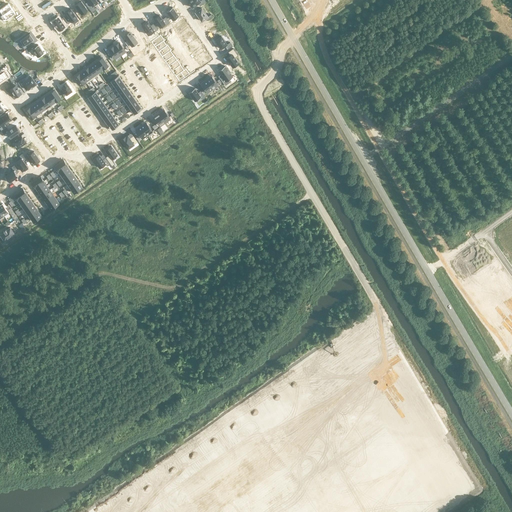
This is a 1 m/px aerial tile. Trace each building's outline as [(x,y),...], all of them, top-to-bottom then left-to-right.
[(96,0),(88,0),(89,1),(90,2),(86,4),(92,12),(96,10),(93,6),(98,2),(96,0)] [(81,1),(75,5),(81,14),(88,10),(81,1)] [(8,3),(0,8),(0,11),(2,14),(1,16),(12,8),(8,3)] [(173,7),(167,11),(173,20),(179,16),(173,7)] [(12,8),(1,16),(4,21),(16,13),(12,8)] [(67,15),(63,17),(68,24),(71,21),(72,22),(77,18),(71,8),(65,12),(67,15)] [(202,8),(196,12),(202,21),(206,18),(208,20),(213,17),(211,14),(208,16),(202,8)] [(154,18),(160,27),(165,24),(166,25),(170,22),(166,17),(163,19),(159,14),(159,15),(157,16),(154,18)] [(211,23),(206,26),(208,29),(208,30),(210,33),(211,33),(213,36),(218,32),(217,30),(217,29),(216,29),(215,28),(216,27),(213,23),(213,22),(213,21),(218,18),(216,15),(209,20),(211,23)] [(58,17),(53,21),(55,25),(57,26),(56,27),(57,27),(59,30),(68,25),(63,19),(61,20),(58,17)] [(20,19),(10,26),(14,31),(23,24),(20,19)] [(183,19),(175,25),(179,30),(187,24),(183,19)] [(142,25),(144,28),(143,28),(145,31),(146,31),(148,34),(154,30),(155,31),(158,29),(154,23),(151,25),(148,21),(147,21),(142,25)] [(23,24),(14,31),(17,36),(27,29),(23,24)] [(187,24),(179,30),(182,35),(191,29),(187,24)] [(191,29),(182,35),(186,40),(194,34),(191,29)] [(128,40),(125,42),(129,47),(131,45),(132,46),(137,42),(135,38),(136,37),(134,34),(133,35),(131,32),(125,36),(128,40)] [(30,33),(21,39),(24,44),(22,45),(24,49),(31,44),(29,42),(34,38),(30,33)] [(194,34),(186,40),(189,45),(197,39),(194,34)] [(159,36),(151,42),(155,47),(163,41),(159,36)] [(221,36),(215,40),(221,49),(225,46),(227,49),(233,46),(230,42),(227,44),(221,36)] [(197,39),(189,45),(193,50),(201,44),(197,39)] [(163,41),(155,47),(158,52),(167,46),(163,41)] [(119,42),(114,45),(121,54),(126,51),(119,42)] [(33,44),(26,49),(31,55),(35,52),(38,56),(40,55),(40,56),(43,54),(43,53),(44,52),(38,44),(35,46),(33,44)] [(201,44),(193,50),(196,54),(204,49),(201,44)] [(114,45),(109,49),(116,58),(121,54),(114,45)] [(167,46),(158,52),(162,57),(170,51),(167,46)] [(230,55),(227,57),(233,66),(239,62),(235,57),(238,55),(233,48),(227,52),(230,55)] [(204,49),(196,54),(199,59),(203,57),(208,53),(204,49)] [(170,51),(162,57),(165,62),(173,56),(170,51)] [(208,53),(203,57),(206,62),(212,59),(208,53)] [(173,56),(165,62),(169,66),(177,61),(173,56)] [(103,57),(98,60),(103,69),(108,65),(103,57)] [(199,59),(197,61),(201,66),(206,62),(203,57),(199,59)] [(98,60),(93,63),(99,72),(103,69),(98,60)] [(177,61),(169,66),(172,71),(180,65),(177,61)] [(93,63),(89,67),(95,75),(99,72),(93,63)] [(0,71),(1,73),(0,73),(0,81),(10,75),(7,69),(8,68),(6,65),(0,69),(0,71)] [(180,65),(172,71),(175,76),(181,73),(184,70),(180,65)] [(225,66),(218,70),(222,76),(220,78),(225,85),(227,84),(226,82),(233,77),(230,73),(231,72),(228,69),(228,70),(225,66)] [(89,67),(84,70),(90,78),(95,75),(89,67)] [(184,70),(181,73),(184,78),(190,74),(186,69),(184,70)] [(84,70),(80,73),(86,81),(90,78),(84,70)] [(80,73),(75,76),(81,85),(86,81),(80,73)] [(181,73),(175,76),(179,82),(184,78),(181,73)] [(13,84),(5,89),(14,97),(21,93),(20,90),(19,90),(18,87),(17,87),(13,80),(16,78),(13,75),(9,78),(13,84)] [(118,75),(111,80),(114,84),(121,79),(118,75)] [(21,80),(18,82),(22,87),(24,85),(26,89),(36,83),(32,76),(23,82),(21,80)] [(211,76),(206,79),(213,88),(218,85),(211,76)] [(121,79),(114,84),(116,88),(124,82),(121,79)] [(206,79),(201,83),(208,92),(213,88),(206,79)] [(63,89),(61,91),(64,96),(72,90),(66,82),(63,85),(61,87),(63,89)] [(124,82),(116,88),(119,91),(126,86),(124,82)] [(126,86),(119,91),(121,95),(129,90),(126,86)] [(189,91),(189,92),(191,95),(192,97),(193,97),(195,101),(201,97),(203,99),(205,97),(201,90),(198,92),(195,87),(192,89),(189,91)] [(55,89),(50,93),(56,101),(61,97),(55,89)] [(129,90),(121,95),(124,99),(131,93),(129,90)] [(96,91),(88,96),(91,100),(98,95),(96,91)] [(50,93),(45,96),(51,104),(56,101),(50,93)] [(131,93),(124,99),(126,102),(134,97),(131,93)] [(98,95),(91,100),(93,104),(101,98),(98,95)] [(45,96),(40,100),(46,108),(51,104),(45,96)] [(134,97),(126,102),(129,106),(137,101),(134,97)] [(101,98),(93,104),(96,107),(103,102),(101,98)] [(170,104),(170,105),(175,111),(175,112),(175,111),(183,106),(183,105),(180,101),(178,98),(178,99),(170,104)] [(40,100),(35,103),(41,111),(46,108),(40,100)] [(137,101),(129,106),(132,110),(139,104),(137,101)] [(103,102),(96,107),(99,111),(106,106),(103,102)] [(35,103),(30,107),(36,115),(41,111),(35,103)] [(139,104),(132,110),(134,114),(142,108),(139,104)] [(106,106),(99,111),(101,115),(109,109),(106,106)] [(30,107),(25,110),(31,118),(36,115),(30,107)] [(109,109),(101,115),(104,118),(111,113),(109,109)] [(164,109),(159,113),(165,122),(170,118),(164,109)] [(7,113),(0,118),(0,123),(2,126),(6,123),(7,123),(9,122),(9,121),(12,119),(7,113)] [(111,113),(104,118),(106,122),(114,117),(111,113)] [(159,113),(154,116),(160,125),(165,122),(159,113)] [(114,117),(106,122),(109,126),(116,120),(114,117)] [(116,120),(109,126),(112,130),(119,124),(116,120)] [(146,122),(141,125),(147,134),(152,131),(146,122)] [(7,128),(2,131),(4,134),(7,132),(11,138),(20,131),(16,125),(9,130),(7,128)] [(141,125),(136,129),(142,138),(147,134),(141,125)] [(17,135),(10,141),(12,143),(13,143),(17,148),(26,142),(26,141),(24,138),(24,139),(24,138),(23,138),(22,136),(19,138),(17,135)] [(125,136),(121,139),(128,148),(137,142),(133,136),(130,138),(128,135),(126,136),(125,136)] [(111,146),(105,150),(108,155),(106,157),(112,166),(115,164),(112,159),(118,155),(111,146)] [(29,155),(26,157),(30,162),(32,161),(34,164),(40,160),(34,151),(28,154),(29,155)] [(21,158),(16,162),(23,171),(25,170),(28,167),(23,160),(26,158),(22,153),(19,155),(21,158)] [(100,154),(94,158),(100,167),(106,163),(107,166),(110,164),(106,157),(103,159),(100,154)] [(64,160),(55,166),(58,171),(58,170),(67,165),(67,164),(64,160)] [(89,162),(83,166),(85,169),(87,173),(88,172),(90,175),(95,171),(98,175),(101,172),(96,166),(93,168),(89,162)] [(14,170),(5,176),(6,178),(8,181),(9,181),(9,182),(13,180),(15,178),(18,176),(16,173),(19,171),(14,165),(11,167),(14,170)] [(67,165),(58,170),(61,175),(70,169),(67,165)] [(70,169),(61,175),(65,179),(73,173),(70,169)] [(73,173),(65,179),(68,184),(76,178),(73,173)] [(41,176),(32,182),(35,187),(44,181),(41,176)] [(76,178),(68,184),(71,188),(79,182),(76,178)] [(44,181),(35,187),(38,191),(47,185),(44,181)] [(79,182),(71,188),(74,193),(82,187),(79,182)] [(47,185),(38,191),(42,195),(50,189),(47,185)] [(23,188),(14,195),(18,199),(26,193),(23,188)] [(50,189),(42,195),(45,200),(53,194),(50,189)] [(26,193),(18,199),(21,203),(29,198),(26,193)] [(53,194),(45,200),(48,204),(56,198),(53,194)] [(29,198),(21,203),(24,208),(32,202),(29,198)] [(56,198),(48,204),(51,209),(59,203),(56,198)] [(32,202),(24,208),(27,212),(35,206),(32,202)] [(0,210),(4,216),(9,213),(2,203),(0,205),(0,210)] [(35,206),(27,212),(30,217),(38,211),(35,206)] [(15,220),(18,218),(11,208),(8,210),(10,212),(9,212),(15,220)] [(38,211),(30,217),(33,221),(42,215),(38,211)] [(1,235),(0,236),(0,239),(2,243),(6,241),(5,240),(7,238),(8,239),(12,236),(11,235),(14,233),(10,227),(7,229),(6,230),(6,229),(6,230),(5,231),(4,230),(4,231),(3,232),(0,234),(1,235)]
